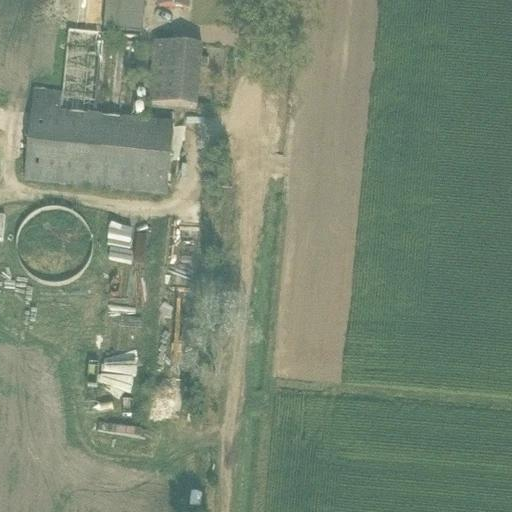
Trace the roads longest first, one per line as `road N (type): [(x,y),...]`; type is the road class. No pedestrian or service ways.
road 1 (track): [(247,198),(218,511)]
road 2 (unclassified): [(247,198),(266,0)]
